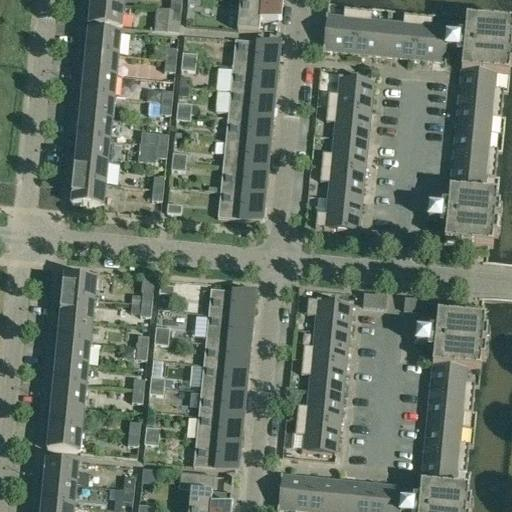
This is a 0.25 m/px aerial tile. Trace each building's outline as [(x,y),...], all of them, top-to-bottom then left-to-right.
[(91,0),(91,5),(123,8),(124,0),(91,0)] [(202,0),(188,0),(187,8),(202,9),(202,0)] [(170,13),(181,14),(182,2),(171,1),(170,12),(170,13)] [(280,25),(281,7),(240,3),(237,33),(259,35),(260,23),(280,25)] [(121,31),(123,8),(91,5),(89,28),(121,31)] [(180,26),(181,14),(170,13),(170,12),(158,11),(157,22),(155,22),(154,34),(178,36),(180,26)] [(327,18),(326,18),(322,54),(354,57),(358,13),(344,12),(343,21),(327,19),(327,18)] [(358,13),(354,57),(384,60),(388,23),(371,22),(372,14),(358,13)] [(414,63),(418,19),(404,17),(403,24),(388,23),(384,60),(414,63)] [(445,62),(446,51),(447,39),(448,34),(449,34),(449,30),(448,30),(448,31),(431,29),(432,20),(418,19),(414,63),(446,66),(446,62),(445,62)] [(511,25),(468,21),(466,21),(461,73),(509,78),(510,67),(511,66),(511,54),(511,49),(511,25)] [(88,33),(86,55),(119,59),(121,36),(88,33)] [(447,39),(446,51),(457,52),(458,40),(447,39)] [(233,70),(276,74),(278,48),(235,44),(233,70)] [(165,63),(176,64),(177,53),(166,52),(165,63)] [(116,80),(119,59),(86,55),(84,77),(116,80)] [(182,57),(181,65),(196,67),(196,58),(182,57)] [(176,64),(165,63),(164,75),(175,76),(176,64)] [(196,67),(181,65),(181,74),(195,75),(196,67)] [(233,70),(230,95),(273,99),(276,74),(233,70)] [(509,78),(461,73),(458,102),(502,107),(504,93),(494,92),(496,77),(509,78)] [(114,102),(116,80),(84,77),(82,98),(114,102)] [(329,96),(327,110),(372,115),(375,83),(339,80),(339,81),(338,97),(329,96)] [(179,89),(178,98),(188,99),(189,90),(179,89)] [(162,94),(161,106),(172,107),(173,95),(162,94)] [(228,120),(271,124),(273,99),(230,95),(228,120)] [(112,123),(114,102),(82,98),(80,120),(112,123)] [(501,121),(502,107),(458,102),(455,132),(490,136),(492,120),(501,121)] [(172,107),(161,106),(160,118),(170,119),(172,107)] [(177,107),(176,115),(190,117),(191,108),(177,107)] [(335,125),(333,141),(369,145),(372,115),(327,110),(326,125),(335,125)] [(190,117),(176,115),(175,124),(189,125),(190,117)] [(110,145),(112,123),(80,120),(77,142),(110,145)] [(228,120),(225,145),(268,150),(271,124),(228,120)] [(489,151),(490,136),(455,132),(453,162),(496,166),(498,152),(489,151)] [(158,137),(157,149),(167,150),(168,138),(158,137)] [(323,156),(321,170),(366,175),(369,145),(333,141),(332,157),(323,156)] [(108,166),(110,145),(77,142),(75,163),(108,166)] [(223,171),(266,175),(268,150),(225,145),(223,171)] [(167,150),(157,149),(156,161),(166,162),(167,150)] [(172,157),(171,165),(185,167),(186,158),(172,157)] [(453,162),(450,192),(498,196),(484,195),(486,180),(495,180),(496,166),(453,162)] [(106,188),(108,166),(75,163),(75,171),(74,171),(74,172),(72,184),(106,188)] [(185,167),(171,165),(170,174),(184,175),(185,167)] [(329,185),(328,201),(363,205),(366,175),(321,170),(320,184),(329,185)] [(223,171),(220,196),(263,200),(266,175),(223,171)] [(153,192),(163,193),(164,181),(154,180),(153,192)] [(106,188),(72,184),(71,195),(72,195),(72,196),(71,207),(83,208),(92,209),(104,210),(106,188)] [(163,193),(153,192),(151,204),(162,205),(163,193)] [(496,207),(498,196),(450,192),(445,244),(492,248),(494,237),(498,238),(499,225),(495,225),(495,220),(500,220),(501,208),(496,207)] [(263,200),(220,196),(218,221),(261,226),(263,200)] [(363,205),(328,201),(326,217),(317,216),(315,231),(360,235),(363,205)] [(167,207),(166,216),(180,218),(181,209),(167,207)] [(441,223),(442,211),(430,210),(429,222),(441,223)] [(393,237),(370,234),(369,246),(392,248),(393,237)] [(411,239),(410,250),(433,253),(434,241),(411,239)] [(62,289),(61,301),(95,304),(97,282),(85,280),(76,279),(76,280),(64,278),(63,287),(63,289),(62,289)] [(160,288),(159,297),(173,298),(174,289),(160,288)] [(208,319),(251,323),(254,297),(211,293),(208,319)] [(141,308),(152,309),(153,298),(142,297),(141,308)] [(387,300),(364,298),(363,310),(386,312),(387,300)] [(92,326),(95,304),(61,301),(60,312),(60,315),(61,315),(60,322),(92,326)] [(428,304),(405,302),(404,314),(427,316),(428,304)] [(314,334),(350,338),(353,307),(308,303),(307,318),(316,318),(314,334)] [(152,309),(141,308),(140,320),(151,321),(152,309)] [(467,371),(480,372),(481,361),(486,362),(487,349),(483,349),(483,344),(487,344),(489,332),(484,331),(485,320),(438,316),(433,368),(467,371)] [(208,319),(206,344),(249,348),(251,323),(208,319)] [(90,347),(92,326),(60,322),(58,344),(90,347)] [(156,331),(155,339),(169,341),(170,332),(156,331)] [(304,349),(302,363),(347,368),(350,338),(314,334),(313,350),(304,349)] [(428,347),(430,335),(418,334),(416,346),(428,347)] [(137,351),(148,352),(149,340),(138,339),(137,351)] [(169,341),(155,339),(154,348),(168,349),(169,341)] [(88,369),(90,347),(58,344),(56,365),(88,369)] [(203,369),(246,373),(249,348),(206,344),(203,369)] [(148,352),(137,351),(136,363),(146,364),(148,352)] [(310,378),(309,394),(344,398),(347,368),(302,363),(301,377),(310,378)] [(86,390),(88,369),(56,365),(53,387),(86,390)] [(466,387),(467,371),(433,368),(430,397),(473,402),(475,388),(466,387)] [(203,369),(201,394),(244,399),(246,373),(203,369)] [(151,381),(150,389),(164,391),(165,382),(151,381)] [(133,394),(143,395),(144,383),(134,382),(133,394)] [(84,412),(86,390),(53,387),(51,408),(84,412)] [(164,391),(150,389),(149,398),(163,399),(164,391)] [(143,395),(133,394),(132,406),(142,407),(143,395)] [(198,419),(241,424),(244,399),(201,394),(198,419)] [(344,398),(309,394),(307,410),(298,409),(297,423),(341,427),(344,398)] [(472,415),(473,402),(430,397),(427,427),(461,430),(463,414),(472,415)] [(82,433),(84,412),(51,408),(49,430),(82,433)] [(198,419),(196,445),(239,449),(241,424),(198,419)] [(341,427),(297,423),(295,437),(304,438),(303,454),(302,454),(302,455),(338,459),(341,427)] [(129,437),(139,438),(140,426),(130,425),(129,437)] [(460,446),(461,430),(427,427),(424,457),(468,461),(469,447),(460,446)] [(82,433),(49,430),(47,452),(80,456),(82,433)] [(146,431),(145,439),(159,441),(160,432),(146,431)] [(139,438),(129,437),(128,449),(138,450),(139,438)] [(159,441),(145,439),(144,448),(158,449),(159,441)] [(239,449),(196,445),(193,471),(236,475),(239,449)] [(466,475),(466,474),(468,461),(424,457),(421,486),(469,491),(469,490),(456,489),(457,474),(466,475)] [(46,463),(44,485),(76,489),(79,467),(46,463)] [(191,494),(189,511),(230,511),(231,508),(211,507),(212,496),(214,496),(214,495),(212,495),(213,481),(215,481),(215,480),(180,477),(179,493),(191,494)] [(309,511),(312,481),(281,478),(277,511),(309,511)] [(123,493),(134,494),(135,483),(124,481),(123,493)] [(309,511),(339,511),(342,484),(312,481),(309,511)] [(369,511),(372,487),(342,484),(339,511),(369,511)] [(74,510),(76,489),(44,485),(42,507),(74,510)] [(468,502),(469,491),(421,486),(418,511),(471,511),(472,502),(468,502)] [(372,487),(369,511),(412,511),(413,506),(402,505),(403,493),(404,494),(404,490),(372,487)] [(134,494),(123,493),(122,505),(132,506),(134,494)]
